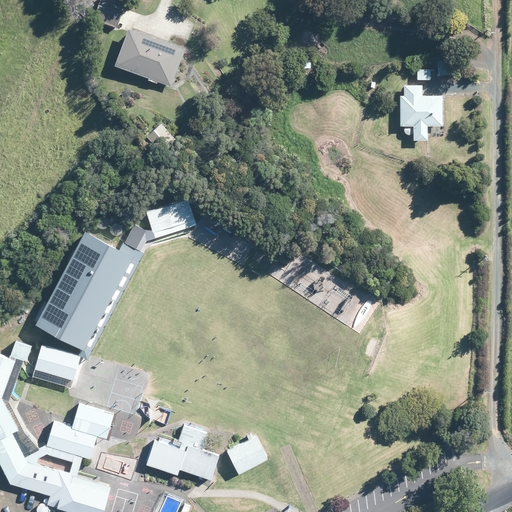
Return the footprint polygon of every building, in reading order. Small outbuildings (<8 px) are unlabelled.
[(143,246),(94,219),(41,313),(90,340),(143,246)] [(86,345),(45,332),(37,358),(78,371),(86,345)] [(51,490),(107,505),(114,476),(35,453),(18,422),(25,418),(6,385),(21,350),(0,340),(0,447),(13,471),(53,483),(51,490)] [(119,403),(81,391),(74,413),(112,425),(119,403)] [(100,424),(57,410),(50,432),(93,446),(100,424)] [(159,427),(151,452),(180,462),(183,455),(215,465),(222,442),(206,437),(211,420),(184,411),(177,433),(159,427)] [(259,426),(231,439),(242,461),(269,447),(259,426)]
